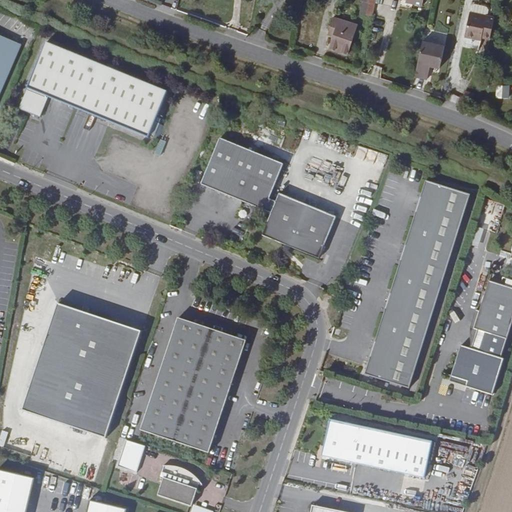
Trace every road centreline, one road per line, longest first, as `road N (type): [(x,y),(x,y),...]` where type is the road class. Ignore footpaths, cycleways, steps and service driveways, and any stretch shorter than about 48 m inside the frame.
road 1 (tertiary): [(511,145),(103,0)]
road 2 (unknown): [(126,435),(179,309),(252,334),(261,348),(225,464)]
road 3 (unknown): [(309,374),(396,407),(422,404),(494,213)]
road 4 (unclassified): [(168,243),(0,173)]
road 5 (unclassified): [(318,344),(318,318),(305,299),(197,254)]
road 6 (track): [(511,389),(476,511)]
